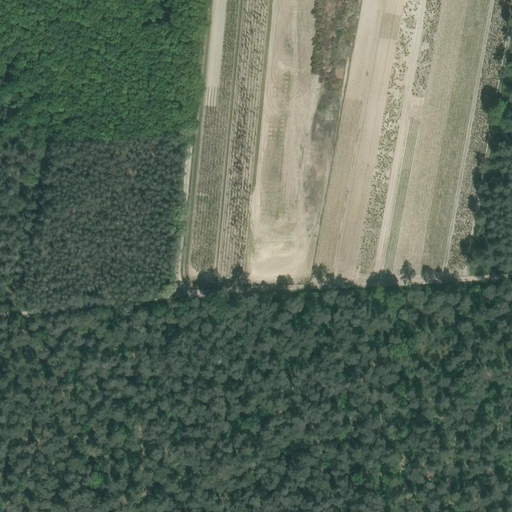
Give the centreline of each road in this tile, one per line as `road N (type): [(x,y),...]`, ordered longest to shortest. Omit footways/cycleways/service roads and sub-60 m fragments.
road 1 (track): [(0,311),(511,271)]
road 2 (track): [(207,0),(177,297)]
